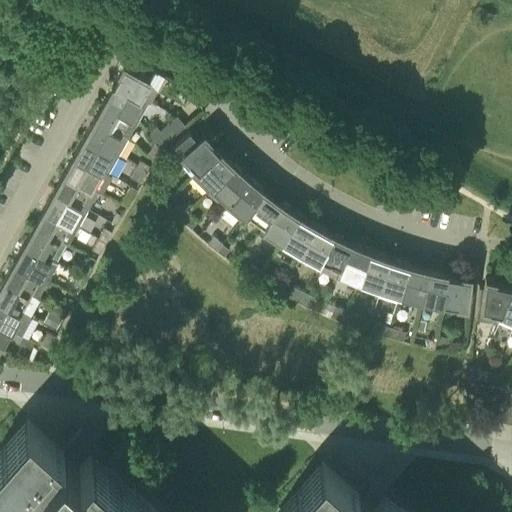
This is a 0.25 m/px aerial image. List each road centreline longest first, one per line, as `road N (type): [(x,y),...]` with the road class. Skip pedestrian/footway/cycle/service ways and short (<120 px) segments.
road 1 (residential): [(511,256),(360,216),(252,144),(177,67),(130,44),(104,55),(0,239)]
road 2 (residential): [(511,454),(0,383)]
